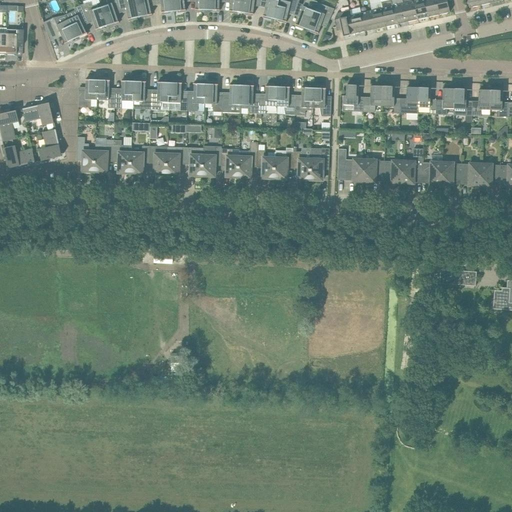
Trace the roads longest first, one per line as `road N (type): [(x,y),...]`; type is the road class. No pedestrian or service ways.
road 1 (unclassified): [(0,197),(511,216)]
road 2 (residential): [(47,77),(170,35),(241,36),(331,65),(399,51)]
road 3 (residential): [(30,91),(59,92),(70,164),(0,178)]
road 4 (residential): [(511,67),(414,64),(399,51)]
